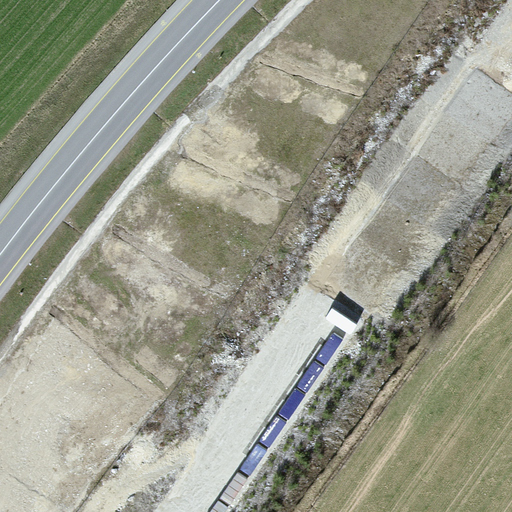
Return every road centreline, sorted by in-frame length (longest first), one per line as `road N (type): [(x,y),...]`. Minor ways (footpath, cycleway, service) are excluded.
road 1 (motorway): [(510,0),(131,511)]
road 2 (motorway): [(223,511),(511,126)]
road 3 (track): [(0,331),(226,57),(287,0)]
road 4 (primary): [(220,0),(72,161),(0,255)]
